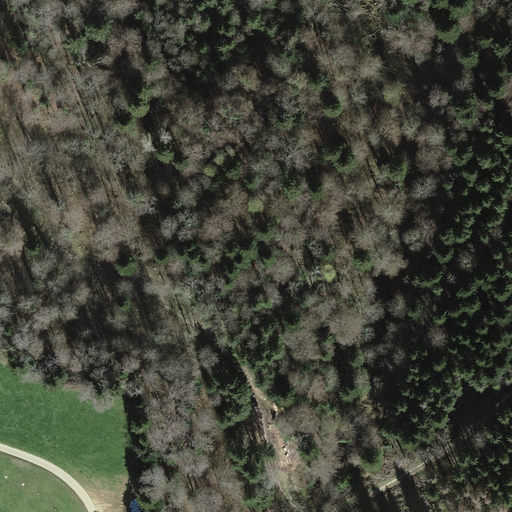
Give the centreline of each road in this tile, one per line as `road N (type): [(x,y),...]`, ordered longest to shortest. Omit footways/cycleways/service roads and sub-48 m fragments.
road 1 (track): [(295,511),(252,398),(199,321),(58,249),(0,200)]
road 2 (track): [(511,384),(408,467),(320,511)]
